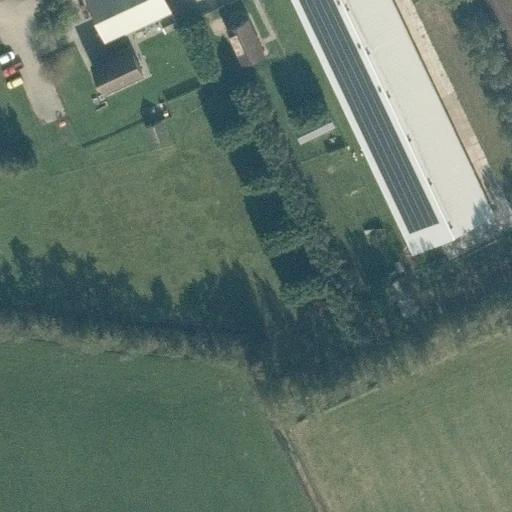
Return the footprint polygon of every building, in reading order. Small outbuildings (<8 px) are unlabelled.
[(168,0),(87,0),(106,39),(172,8),(168,0)] [(344,0),(295,0),(331,77),(353,121),(393,102),(372,58),(344,0)] [(248,18),(227,27),(242,62),(264,52),(248,18)] [(130,46),(92,63),(105,91),(143,73),(130,46)] [(161,118),(145,124),(152,140),(168,134),(161,118)]
